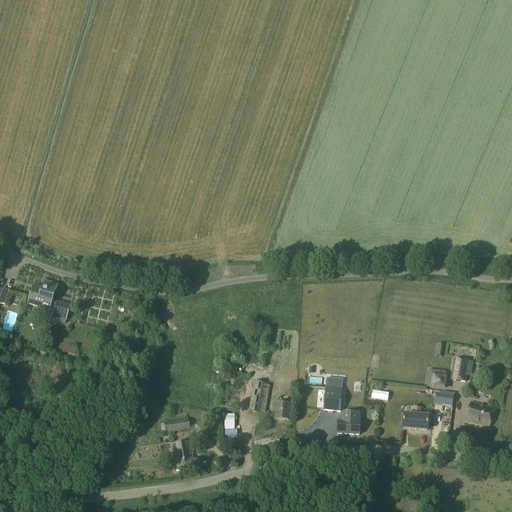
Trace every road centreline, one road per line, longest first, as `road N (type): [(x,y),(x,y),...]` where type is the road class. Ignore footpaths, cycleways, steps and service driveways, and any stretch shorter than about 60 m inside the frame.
road 1 (unclassified): [(511,280),(426,271),(247,279),(165,292),(98,283),(0,251)]
road 2 (unclassified): [(0,506),(145,492),(334,452),(511,462)]
